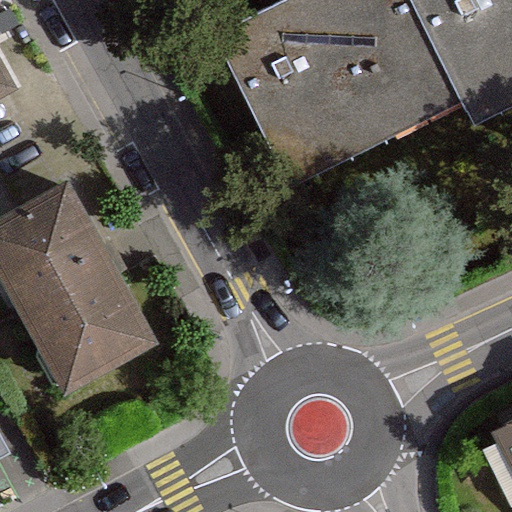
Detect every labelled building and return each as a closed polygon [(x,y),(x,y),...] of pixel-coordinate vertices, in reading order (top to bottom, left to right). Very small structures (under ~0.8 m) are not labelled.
[(320,0),(208,54),(285,211),(455,129),(392,0),(320,0)] [(511,0),(392,0),(455,129),(466,152),(511,129),(511,0)] [(0,82),(15,74),(0,48),(0,82)] [(0,205),(0,264),(60,374),(153,325),(68,166),(0,205)] [(511,424),(493,434),(511,470),(511,424)]
